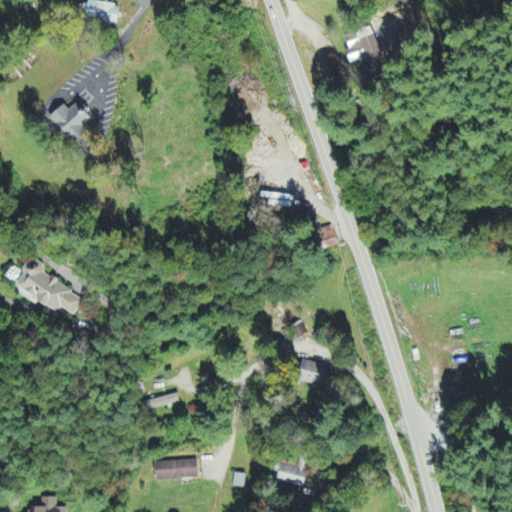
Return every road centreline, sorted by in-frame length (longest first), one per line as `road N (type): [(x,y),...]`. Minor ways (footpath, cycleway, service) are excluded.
road 1 (primary): [(434,511),(364,265),(269,0)]
road 2 (residential): [(299,441),(331,401),(361,399),(406,414),(415,511)]
road 3 (residential): [(0,299),(77,330),(102,329),(109,319)]
